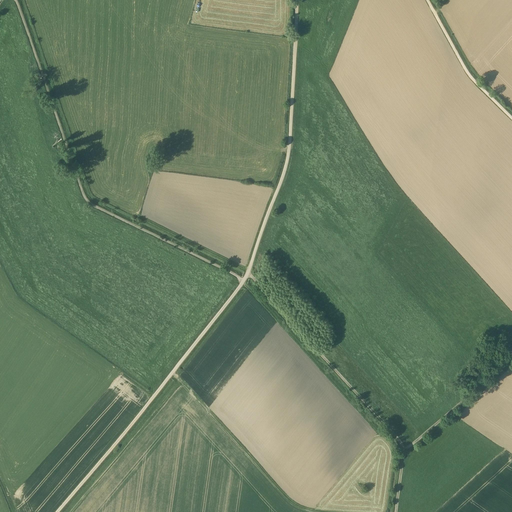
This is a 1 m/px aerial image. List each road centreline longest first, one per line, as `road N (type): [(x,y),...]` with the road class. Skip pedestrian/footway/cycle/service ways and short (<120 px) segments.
road 1 (track): [(15,0),(89,203),(243,282)]
road 2 (track): [(248,274),(408,450),(511,360)]
road 3 (track): [(56,511),(243,282)]
road 4 (track): [(243,282),(289,150),(296,0)]
road 5 (track): [(312,511),(292,504),(174,370)]
road 6 (track): [(427,0),(473,80),(511,119)]
